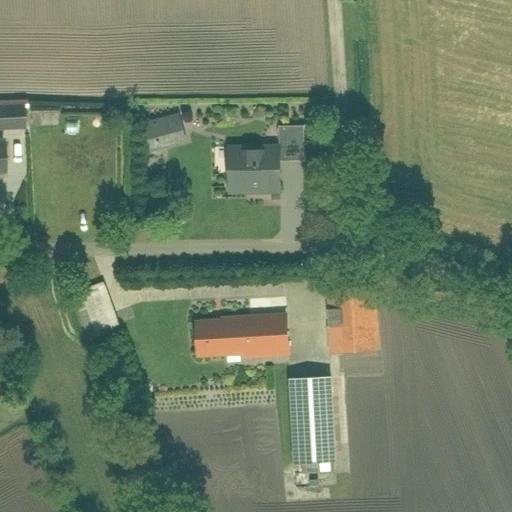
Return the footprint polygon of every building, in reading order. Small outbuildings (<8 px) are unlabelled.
[(144,128),(150,153),(187,145),(182,120),(144,128)] [(227,147),(228,193),(287,192),(286,146),(227,147)] [(102,281),(68,294),(86,341),(119,328),(102,281)] [(330,294),(330,356),(374,356),(374,294),(330,294)] [(195,320),(195,355),(287,356),(287,321),(195,320)] [(290,381),(293,459),(339,458),(336,379),(290,381)]
